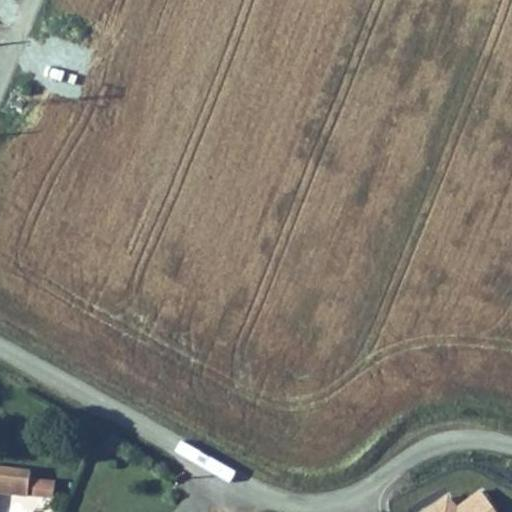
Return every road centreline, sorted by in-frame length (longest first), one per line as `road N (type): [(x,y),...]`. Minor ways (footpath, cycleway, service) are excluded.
road 1 (unclassified): [(351,499),(235,474),(0,344)]
road 2 (unclassified): [(511,443),(435,443),(351,499)]
